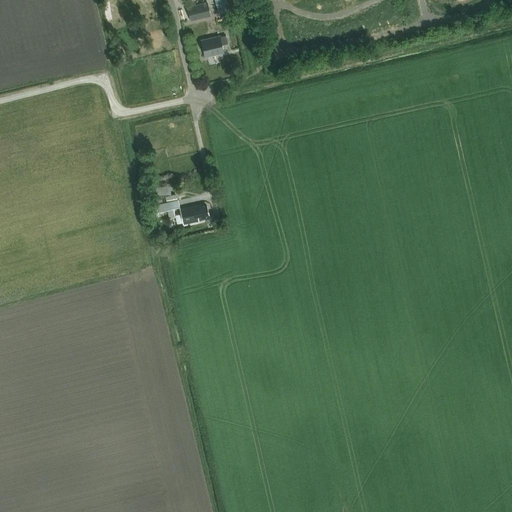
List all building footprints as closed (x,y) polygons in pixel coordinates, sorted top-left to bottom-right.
[(191,21),(210,16),(207,2),(187,7),(191,21)] [(136,23),(128,25),(130,32),(138,30),(136,23)] [(222,47),(228,45),(226,36),(202,42),(206,56),(223,52),(222,47)] [(157,193),(171,192),(170,184),(156,184),(157,193)] [(158,203),(157,203),(157,206),(154,207),(156,216),(160,215),(159,211),(161,210),(162,215),(166,214),(165,210),(167,209),(168,217),(174,216),(172,208),(179,206),(177,198),(172,199),(171,195),(168,196),(169,200),(162,202),(161,198),(157,199),(158,203)] [(206,215),(209,215),(207,205),(204,205),(203,202),(180,207),(183,223),(207,218),(206,215)]
